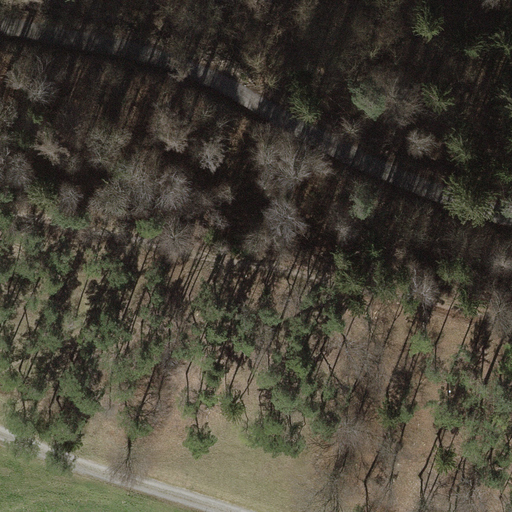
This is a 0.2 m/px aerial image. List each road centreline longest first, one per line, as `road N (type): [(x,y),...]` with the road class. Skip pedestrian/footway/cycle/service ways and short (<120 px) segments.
road 1 (track): [(0,25),(192,75),(437,196),(511,215)]
road 2 (track): [(229,511),(0,431)]
